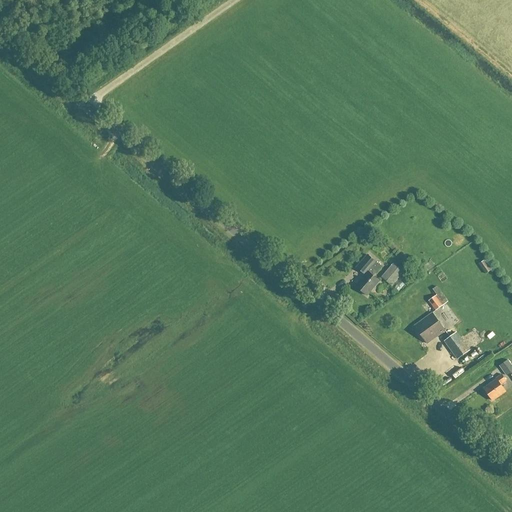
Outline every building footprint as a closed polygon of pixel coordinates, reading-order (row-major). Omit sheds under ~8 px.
[(373,276),(381,267),(368,256),(357,268),(365,275),(356,287),(367,296),(379,281),(373,276)] [(492,257),(487,259),(493,273),(498,271),(492,257)] [(442,269),(436,274),(444,284),(450,279),(442,269)] [(382,278),(392,286),(397,279),(388,271),(382,278)] [(435,311),(448,302),(437,286),(432,289),(436,295),(436,296),(435,296),(428,301),(435,311)] [(427,344),(445,331),(432,313),(414,326),(427,344)] [(457,359),(469,351),(456,333),(444,342),(457,359)] [(506,377),(511,372),(511,365),(508,360),(499,366),(506,377)] [(501,385),(506,381),(501,375),(496,379),(496,380),(484,389),(492,401),(505,392),(501,385)]
